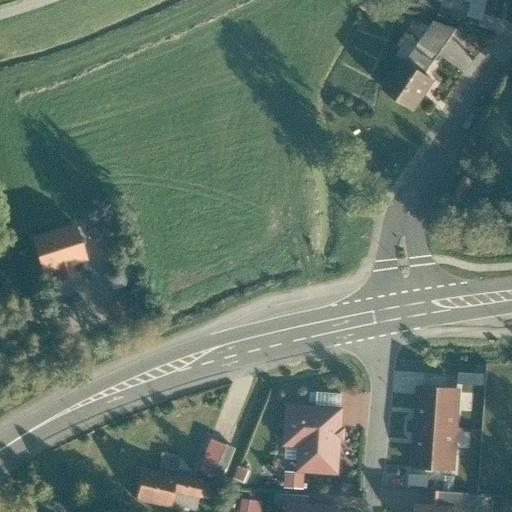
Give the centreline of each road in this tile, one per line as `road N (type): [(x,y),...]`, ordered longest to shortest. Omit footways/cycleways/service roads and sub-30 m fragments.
road 1 (tertiary): [(0,451),(53,418),(168,368),(385,312)]
road 2 (residential): [(407,308),(402,241),(412,203),(503,51)]
road 3 (residential): [(385,312),(372,511)]
